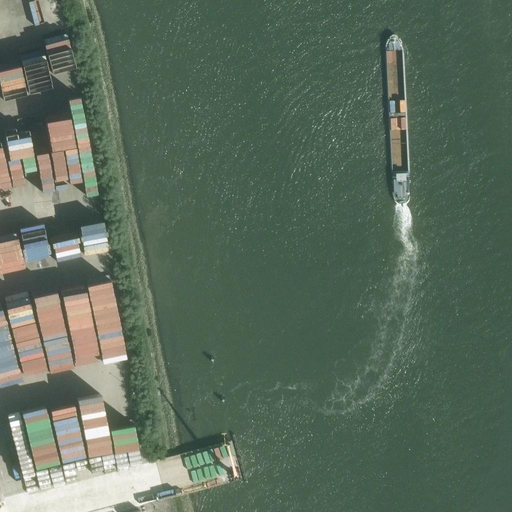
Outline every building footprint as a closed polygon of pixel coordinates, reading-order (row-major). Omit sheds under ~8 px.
[(58,62),(72,59),(64,20),(51,23),(55,39),(41,42),(42,45),(28,49),(34,73),(60,67),(58,62)] [(77,232),(102,229),(89,125),(64,129),(77,232)] [(11,181),(52,180),(50,131),(35,132),(36,138),(23,138),(23,154),(10,155),(11,181)] [(65,163),(64,159),(59,160),(58,154),(53,156),(55,165),(65,163)] [(0,179),(9,180),(8,156),(0,155),(0,179)] [(53,229),(54,242),(78,240),(77,227),(53,229)] [(12,335),(37,330),(32,306),(40,305),(39,299),(56,296),(54,286),(30,290),(30,292),(5,297),(8,314),(0,315),(0,354),(15,351),(12,335)] [(130,393),(106,398),(118,462),(132,460),(131,455),(141,453),(130,393)]
